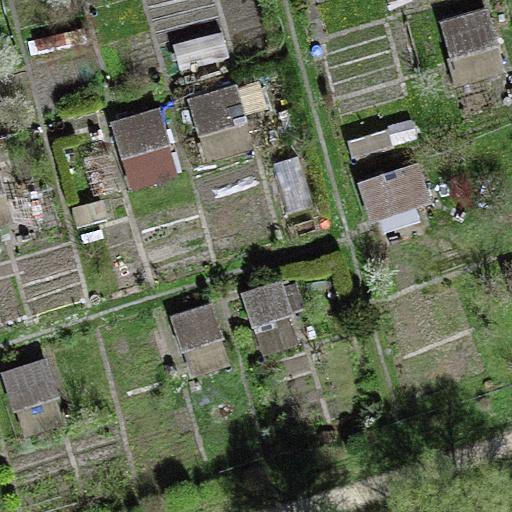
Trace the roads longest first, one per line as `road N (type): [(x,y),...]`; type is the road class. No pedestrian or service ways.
road 1 (track): [(284,0),(392,397)]
road 2 (track): [(0,346),(347,237)]
road 3 (track): [(511,441),(305,511)]
